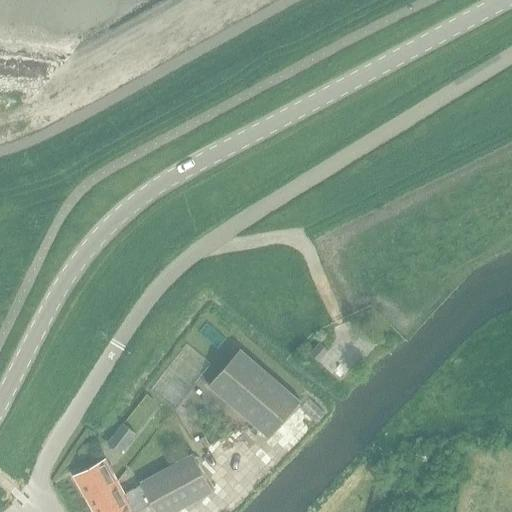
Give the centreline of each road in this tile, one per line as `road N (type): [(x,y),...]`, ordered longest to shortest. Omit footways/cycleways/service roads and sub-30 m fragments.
road 1 (tertiary): [(24,502),(171,273),(207,243),(511,58)]
road 2 (tertiary): [(504,0),(133,207),(97,243),(0,404)]
